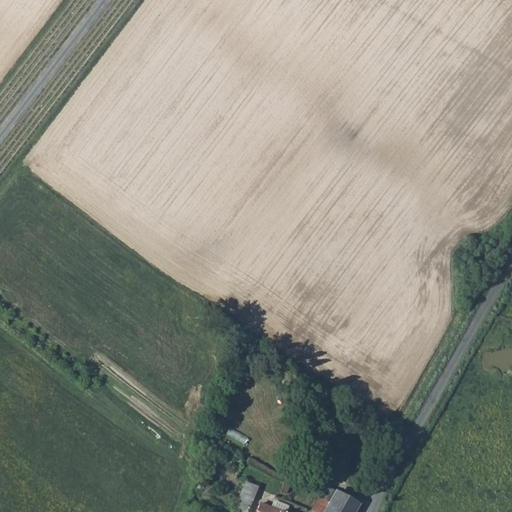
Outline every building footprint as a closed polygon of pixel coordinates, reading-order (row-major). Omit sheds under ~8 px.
[(330,429),(338,433),(345,422),(337,418),(330,429)] [(345,422),(338,433),(342,436),(349,424),(345,422)] [(313,509),(317,511),(325,511),(337,492),(327,485),(313,509)] [(240,492),(237,499),(252,506),(255,499),(240,492)] [(356,511),(360,506),(337,492),(325,511),(356,511)] [(269,511),(295,511),(298,507),(281,498),(276,510),(271,508),(269,511)]
